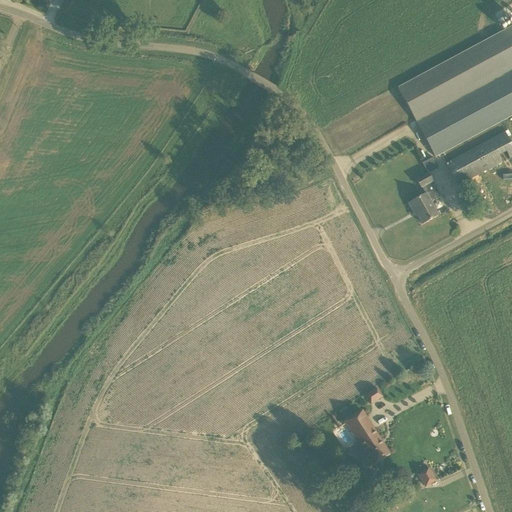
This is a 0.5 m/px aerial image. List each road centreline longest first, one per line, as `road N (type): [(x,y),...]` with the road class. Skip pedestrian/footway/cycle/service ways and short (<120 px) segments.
road 1 (unclassified): [(394,279),(302,107),(276,84),(203,48),(97,37),(0,7)]
road 2 (unclassified): [(486,511),(394,279)]
road 3 (unclassified): [(394,279),(511,218)]
